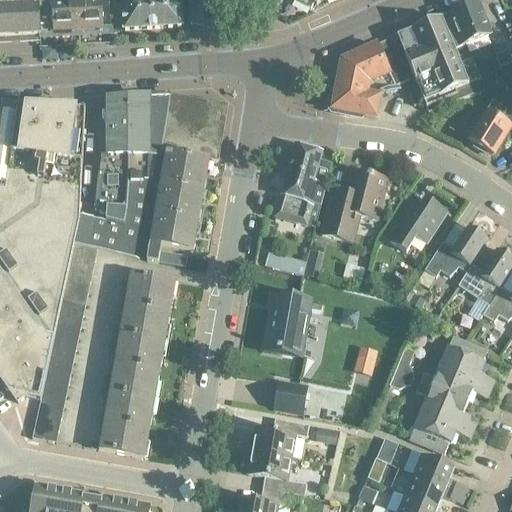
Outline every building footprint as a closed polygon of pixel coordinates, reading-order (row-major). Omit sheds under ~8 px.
[(0,0),(0,39),(39,37),(39,36),(40,36),(39,0),(0,0)] [(95,0),(39,0),(40,36),(102,33),(100,1),(95,1),(95,0)] [(152,29),(149,0),(120,0),(123,31),(152,29)] [(149,0),(152,29),(182,27),(180,0),(149,0)] [(188,0),(190,25),(203,32),(211,26),(216,29),(226,22),(224,4),(220,2),(220,0),(188,0)] [(294,0),(294,2),(310,10),(313,5),(316,6),(329,0),(294,0)] [(477,5),(464,10),(449,15),(462,49),(466,47),(490,38),(487,32),(490,31),(486,21),(484,22),(477,5)] [(454,52),(442,22),(397,38),(400,44),(426,109),(457,97),(455,92),(468,88),(467,86),(459,66),(454,52)] [(342,63),(381,93),(386,100),(402,93),(399,85),(408,81),(391,42),(377,48),(376,48),(342,63)] [(495,57),(499,68),(511,65),(507,53),(495,57)] [(381,93),(342,63),(333,111),(375,120),(381,93)] [(421,106),(417,94),(410,97),(414,108),(421,106)] [(110,223),(79,217),(78,241),(77,246),(139,262),(143,242),(151,220),(165,132),(170,99),(170,98),(150,100),(150,95),(131,96),(131,101),(128,101),(128,183),(127,219),(126,226),(110,223)] [(170,99),(165,132),(164,136),(169,137),(165,159),(171,159),(208,166),(220,168),(230,109),(170,99)] [(128,183),(128,101),(107,102),(107,158),(102,158),(96,211),(110,213),(110,223),(126,226),(127,219),(128,183)] [(511,116),(493,105),(469,143),(492,157),(511,124),(511,116)] [(0,380),(17,404),(18,405),(24,400),(40,403),(42,395),(45,383),(47,372),(49,360),(52,349),(54,338),(57,326),(59,315),(62,303),(64,292),(67,281),(69,269),(71,258),(74,247),(78,229),(78,217),(84,113),(84,111),(83,111),(83,110),(79,109),(79,111),(62,110),(62,109),(60,108),(60,110),(40,109),(40,107),(38,107),(38,109),(20,108),(21,106),(18,106),(17,106),(17,107),(16,107),(15,125),(0,123),(0,380)] [(282,197),(276,222),(305,230),(305,229),(314,232),(330,168),(318,165),(320,156),(296,149),(282,197)] [(171,159),(168,174),(206,180),(208,166),(171,159)] [(331,200),(322,236),(353,244),(360,216),(377,221),(388,181),(353,172),(344,204),(331,200)] [(168,174),(166,188),(203,195),(206,180),(168,174)] [(166,188),(163,203),(201,209),(203,195),(166,188)] [(398,226),(386,244),(407,258),(419,240),(427,245),(447,214),(425,200),(419,211),(408,204),(395,224),(398,226)] [(163,203),(161,217),(198,224),(201,209),(163,203)] [(161,217),(158,231),(196,238),(198,224),(161,217)] [(466,275),(472,267),(488,241),(468,228),(453,251),(442,244),(424,272),(435,279),(440,273),(449,279),(458,269),(466,275)] [(196,238),(158,231),(156,246),(193,253),(196,238)] [(97,252),(77,247),(74,259),(95,263),(97,252)] [(472,267),(466,275),(458,288),(478,301),(487,292),(495,297),(501,289),(511,271),(511,259),(497,250),(482,273),(472,267)] [(148,251),(146,264),(185,271),(186,260),(148,251)] [(302,279),(306,263),(269,255),(265,270),(302,279)] [(308,255),(306,263),(302,279),(317,282),(323,259),(308,255)] [(74,259),(71,270),(92,274),(95,263),(74,259)] [(92,274),(71,270),(69,281),(90,286),(92,274)] [(127,292),(173,300),(175,285),(130,277),(127,292)] [(69,281),(66,293),(88,297),(90,286),(69,281)] [(344,297),(362,303),(367,289),(349,283),(344,297)] [(501,289),(495,297),(483,317),(494,324),(498,317),(507,323),(511,318),(511,293),(511,295),(501,289)] [(127,292),(125,306),(170,314),(173,300),(127,292)] [(88,297),(66,293),(63,304),(85,309),(88,297)] [(269,297),(259,352),(300,359),(310,304),(269,297)] [(63,304),(59,315),(83,320),(85,309),(63,304)] [(170,314),(125,306),(122,321),(168,329),(170,314)] [(83,320),(59,315),(57,326),(80,331),(83,320)] [(478,317),(469,333),(481,340),(490,324),(478,317)] [(122,321),(119,336),(165,344),(168,329),(122,321)] [(57,326),(54,338),(78,343),(80,331),(57,326)] [(119,336),(117,350),(162,358),(165,344),(119,336)] [(78,343),(54,338),(52,349),(75,354),(78,343)] [(494,384),(480,378),(485,366),(483,366),(487,355),(452,340),(439,372),(441,373),(437,382),(424,377),(420,387),(468,407),(472,409),(474,403),(470,401),(472,396),(487,402),(494,384)] [(75,354),(52,349),(49,360),(73,366),(75,354)] [(117,350),(114,365),(160,373),(162,358),(117,350)] [(377,357),(360,352),(354,376),(371,381),(377,357)] [(395,379),(412,386),(414,381),(409,368),(415,356),(406,352),(395,379)] [(49,360),(47,372),(70,377),(73,366),(49,360)] [(160,373),(114,365),(112,379),(157,388),(160,373)] [(70,377),(47,372),(45,383),(68,388),(70,377)] [(157,388),(112,379),(109,394),(155,402),(157,388)] [(412,386),(395,379),(390,390),(399,394),(410,390),(412,386)] [(68,388),(45,383),(42,395),(66,400),(68,388)] [(277,385),(272,414),(302,420),(308,389),(277,385)] [(426,405),(427,406),(424,411),(423,411),(409,443),(444,458),(449,446),(451,447),(455,436),(470,442),(478,424),(463,418),(464,415),(465,413),(469,414),(472,409),(468,407),(420,387),(416,396),(417,397),(427,401),(426,405)] [(155,402),(109,394),(106,409),(152,417),(155,402)] [(66,400),(42,395),(40,403),(39,406),(63,411),(66,400)] [(63,411),(39,406),(37,417),(61,422),(63,411)] [(152,417),(106,409),(104,423),(149,431),(152,417)] [(61,422),(37,417),(35,429),(58,434),(61,422)] [(256,430),(252,453),(292,460),(296,437),(307,439),(309,426),(275,420),(273,433),(256,430)] [(104,423),(101,438),(147,446),(149,431),(104,423)] [(58,434),(35,429),(32,441),(56,445),(58,434)] [(315,443),(334,446),(336,434),(317,431),(315,443)] [(147,446),(101,438),(99,453),(144,461),(147,446)] [(390,467),(398,447),(384,442),(376,462),(386,466),(390,467)] [(292,460),(252,453),(248,476),(265,479),(263,491),(288,495),(305,498),(307,486),(288,482),(292,460)] [(414,476),(465,497),(469,489),(449,481),(455,469),(422,455),(414,476)] [(414,476),(405,495),(438,509),(440,504),(449,508),(452,501),(462,505),(465,497),(414,476)] [(377,494),(364,489),(359,501),(372,507),(377,494)] [(149,511),(150,510),(102,501),(101,504),(83,501),(84,498),(36,490),(34,500),(38,501),(36,511),(32,511),(31,511),(149,511)] [(244,500),(241,511),(277,511),(279,506),(285,507),(288,495),(263,491),(261,503),(244,500)] [(436,511),(438,509),(405,495),(398,511),(436,511)]
